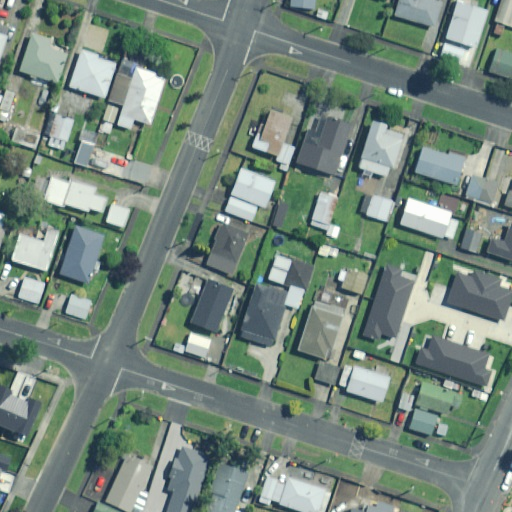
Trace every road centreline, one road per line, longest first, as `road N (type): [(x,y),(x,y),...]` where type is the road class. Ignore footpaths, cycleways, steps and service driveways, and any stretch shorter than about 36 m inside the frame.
road 1 (residential): [(107,362),(485,489)]
road 2 (residential): [(244,26),(107,362)]
road 3 (residential): [(244,26),(511,116)]
road 4 (residential): [(107,362),(37,511)]
